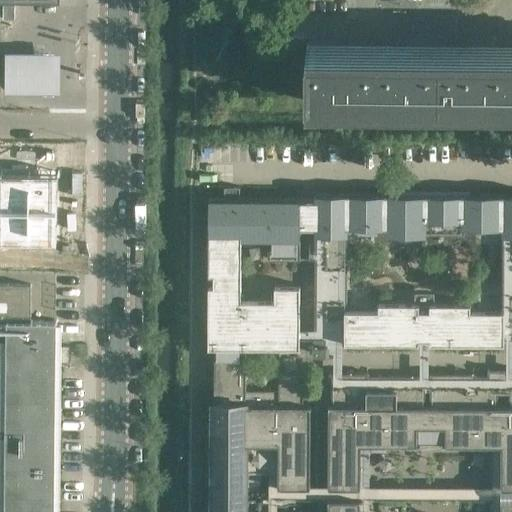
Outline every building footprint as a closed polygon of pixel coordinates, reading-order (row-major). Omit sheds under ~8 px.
[(14,5),(3,5),(3,19),(14,19),(14,5)] [(63,50),(6,50),(7,90),(63,90),(63,50)] [(511,51),(305,50),(305,100),(511,101),(511,51)] [(1,172),(1,207),(29,207),(29,172),(1,172)] [(29,172),(29,207),(57,208),(58,172),(29,172)] [(214,353),(214,401),(213,401),(212,511),(511,511),(511,194),(315,193),(313,343),(419,343),(419,338),(419,302),(378,302),(378,310),(346,310),(347,226),(386,226),(385,234),(464,234),(464,226),(503,226),(502,310),(470,310),(470,302),(430,302),(430,338),(429,338),(428,343),(450,344),(450,373),(445,373),(445,372),(431,371),(431,373),(429,373),(429,404),(425,404),(425,376),(368,375),(368,373),(328,372),(328,485),(360,486),(360,443),(419,443),(419,442),(417,442),(417,425),(445,425),(445,442),(442,442),(442,443),(501,444),(500,511),(360,511),(360,498),(328,498),(327,511),(244,511),(245,469),(278,469),(277,485),(309,486),(310,404),(303,403),(303,375),(278,375),(278,389),(246,388),(246,353),(214,353)] [(208,284),(208,343),(298,344),(299,285),(274,285),(274,299),(240,299),(241,238),(267,238),(267,259),(300,259),(300,196),(209,198),(208,273),(216,273),(216,284),(208,284)] [(1,207),(0,243),(29,243),(29,207),(1,207)] [(29,207),(29,243),(57,243),(57,208),(29,207)] [(0,511),(53,511),(55,321),(22,321),(22,285),(0,284),(0,511)]
